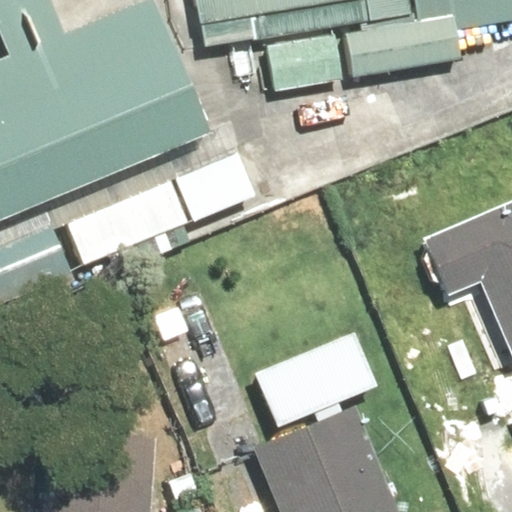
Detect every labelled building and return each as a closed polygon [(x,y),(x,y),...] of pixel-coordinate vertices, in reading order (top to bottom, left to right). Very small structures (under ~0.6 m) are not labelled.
[(123,0),(106,0),(0,46),(0,215),(183,137),(123,0)] [(511,0),(208,0),(219,62),(511,15),(511,0)] [(511,195),(424,234),(448,289),(483,274),(511,340),(511,195)] [(352,320),(252,363),(275,417),(375,374),(352,320)] [(402,511),(353,395),(246,440),(275,511),(402,511)] [(144,511),(148,433),(35,428),(31,511),(144,511)]
